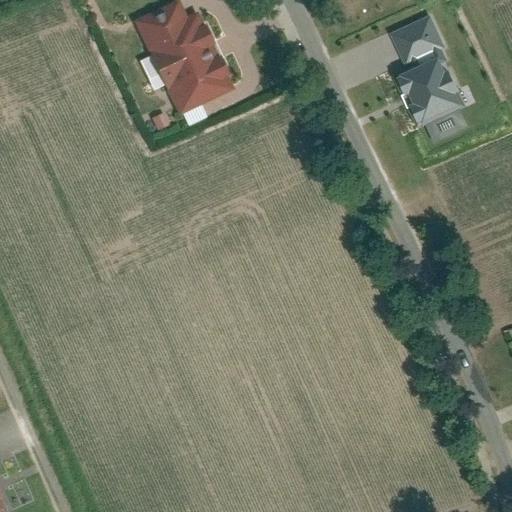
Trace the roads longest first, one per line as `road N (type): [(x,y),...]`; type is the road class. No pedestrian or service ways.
road 1 (residential): [(511,493),(440,319),(280,0)]
road 2 (residential): [(0,365),(61,511)]
